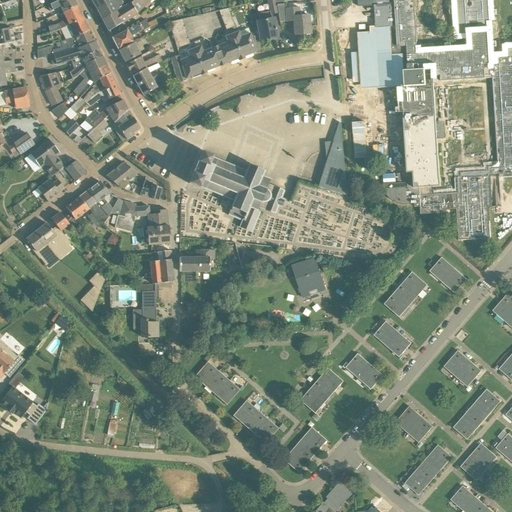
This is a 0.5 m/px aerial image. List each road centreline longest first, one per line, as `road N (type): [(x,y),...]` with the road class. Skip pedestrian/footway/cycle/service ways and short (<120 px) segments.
road 1 (residential): [(342,452),(500,268)]
road 2 (residential): [(177,348),(175,204),(150,129)]
road 3 (unclassified): [(202,465),(35,445),(0,433)]
road 4 (residential): [(94,171),(35,96),(26,0)]
road 5 (residential): [(150,129),(212,89),(323,57)]
road 6 (residential): [(150,129),(82,0)]
road 7 (residential): [(0,248),(94,171)]
